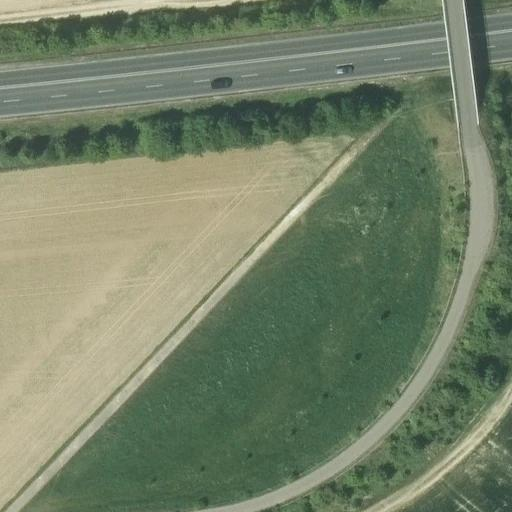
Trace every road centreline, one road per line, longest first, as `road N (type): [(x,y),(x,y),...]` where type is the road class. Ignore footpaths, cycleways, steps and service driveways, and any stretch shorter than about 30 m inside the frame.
road 1 (trunk): [(511,37),(0,95)]
road 2 (track): [(17,511),(367,140)]
road 3 (track): [(464,134),(474,194),(468,244),(438,333),(407,389),(358,445),(317,475),(237,511)]
road 4 (track): [(0,26),(266,0)]
road 5 (track): [(390,511),(471,450),(511,394)]
road 6 (track): [(464,134),(445,0)]
